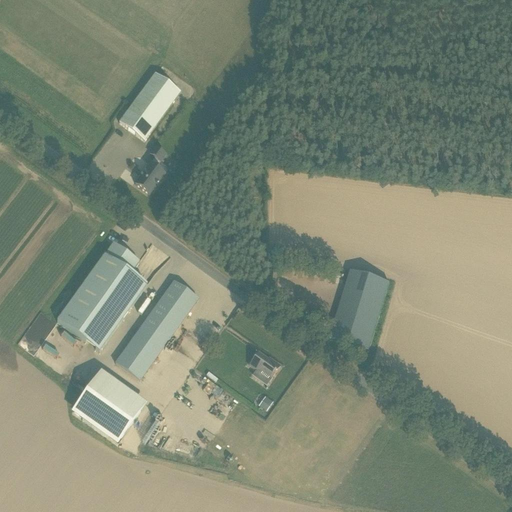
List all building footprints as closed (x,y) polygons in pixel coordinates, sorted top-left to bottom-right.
[(144,143),(180,94),(155,76),(119,125),(144,143)] [(135,186),(149,197),(165,176),(156,170),(160,164),(166,157),(155,149),(150,156),(155,160),(150,165),(135,186)] [(146,288),(130,276),(139,264),(113,245),(57,324),(99,354),(146,288)] [(392,286),(354,273),(331,340),(369,354),(392,286)] [(131,343),(156,361),(198,301),(174,284),(131,343)] [(271,380),(280,368),(269,360),(267,362),(258,355),(249,367),(256,372),(252,378),(266,388),(272,380),(271,380)] [(101,373),(71,415),(117,448),(147,406),(101,373)] [(216,388),(213,396),(219,398),(222,390),(216,388)] [(266,399),(259,408),(266,413),(273,404),(266,399)]
